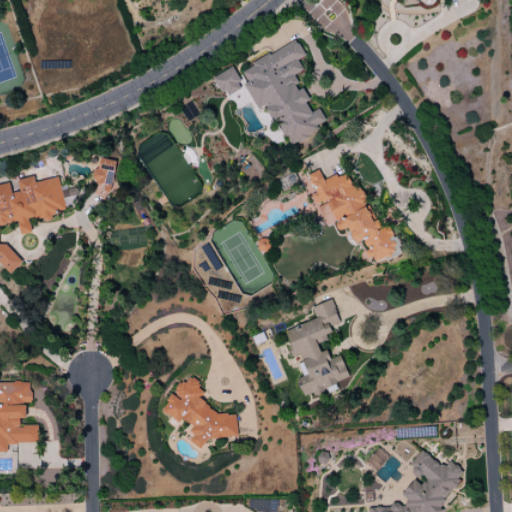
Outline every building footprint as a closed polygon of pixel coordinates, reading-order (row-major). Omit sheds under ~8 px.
[(241,72),(246,81),(242,85),(256,110),(263,106),(266,112),(274,119),(280,131),(296,146),(305,136),(310,133),(324,119),(317,108),(310,112),(305,103),(308,99),(294,85),(297,82),(293,76),(301,68),(296,60),(304,55),(299,46),(293,40),(253,62),(248,68),(241,72)] [(224,98),(243,87),(231,67),(213,77),(224,98)] [(90,193),(108,197),(115,161),(97,158),(90,193)] [(348,176),(336,175),(321,179),(319,171),(308,174),(313,192),(312,201),(319,225),(322,225),(335,222),(335,229),(341,230),(347,228),(351,241),(363,242),(364,246),(363,260),(371,260),(394,254),(394,246),(389,227),(380,229),(377,219),(371,221),(362,191),(352,191),(348,176)] [(0,184),(0,264),(8,274),(22,263),(6,245),(0,244),(0,225),(16,222),(18,231),(21,235),(31,233),(29,223),(29,219),(51,221),(51,217),(60,209),(64,209),(58,177),(34,182),(33,176),(16,180),(18,191),(10,193),(8,183),(0,184)] [(257,239),(257,251),(267,251),(267,239),(257,239)] [(303,396),(312,393),(313,394),(349,382),(340,355),(329,359),(326,350),(319,352),(315,342),(332,336),(328,326),(338,323),(331,300),(310,307),(315,320),(284,330),(292,356),(299,354),(301,362),(297,364),(302,377),(297,379),(303,396)] [(237,437),(235,418),(227,413),(221,414),(198,401),(200,396),(199,382),(195,380),(177,382),(160,412),(176,421),(181,420),(189,425),(191,437),(188,442),(200,449),(205,440),(237,437)] [(0,452),(6,453),(6,444),(37,443),(36,426),(19,426),(19,418),(25,418),(25,402),(30,402),(30,382),(0,382),(0,452)] [(368,508),(368,511),(440,511),(441,511),(459,473),(458,469),(457,466),(449,462),(445,465),(417,452),(409,467),(414,474),(426,480),(420,484),(411,480),(403,496),(405,501),(402,506),(394,503),(388,507),(368,508)]
